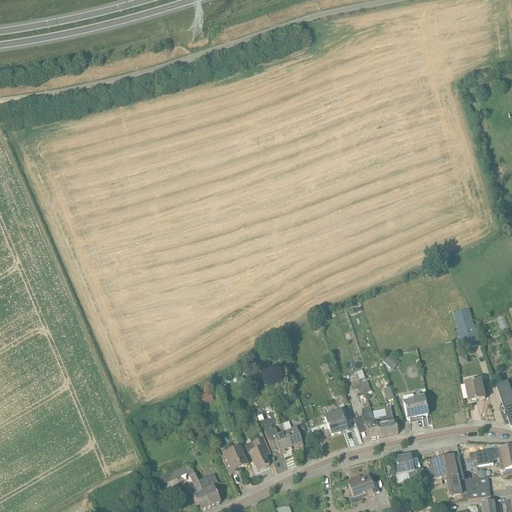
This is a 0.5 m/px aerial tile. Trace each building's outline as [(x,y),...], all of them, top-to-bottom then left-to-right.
[(361,312),(360,308),(349,311),(351,316),(361,312)] [(466,328),(461,312),(454,315),(458,330),(456,330),(463,350),(480,345),(481,349),(483,348),(482,345),(483,345),(482,342),(480,342),(474,325),(466,328)] [(330,321),(327,315),(319,318),(319,319),(322,325),(330,321)] [(327,379),(334,377),(329,363),(322,365),(327,379)] [(364,395),(359,381),(357,376),(350,378),(358,399),(364,396),(364,395)] [(359,381),(364,395),(371,392),(365,379),(359,381)] [(469,403),(485,400),(482,381),(466,384),(469,403)] [(505,425),(511,423),(511,425),(511,394),(508,383),(497,387),(503,404),(501,405),(500,410),(505,425)] [(388,402),(394,399),(390,388),(383,390),(388,402)] [(254,403),(260,397),(254,391),(248,397),(254,403)] [(204,395),(208,404),(212,402),(211,399),(213,398),(211,392),(204,395)] [(208,404),(204,395),(197,398),(201,407),(208,404)] [(408,421),(427,417),(423,399),(414,401),(414,403),(404,405),(408,421)] [(381,439),(374,420),(369,408),(363,410),(367,419),(362,421),(370,441),(381,439)] [(386,417),(374,420),(381,439),(398,435),(394,421),(393,422),(390,408),(384,409),(386,417)] [(331,439),(348,432),(340,412),(323,418),(331,439)] [(291,432),(285,435),(290,450),(297,448),(298,450),(303,448),(300,441),(306,439),(301,425),(290,429),(291,432)] [(290,450),(285,435),(279,437),(278,434),(277,434),(275,429),(265,433),(272,451),(278,449),(280,456),(285,455),(284,452),(290,450)] [(198,449),(208,439),(200,431),(190,441),(198,449)] [(257,472),(269,467),(264,457),(270,455),(264,439),(251,444),(255,451),(257,456),(251,459),(257,472)] [(470,460),(477,459),(478,468),(493,466),(492,461),(498,460),(501,473),(505,472),(511,470),(511,445),(500,448),(501,449),(491,451),(491,450),(476,453),(469,454),(470,460)] [(229,478),(241,473),(240,470),(247,466),(240,449),(225,455),(226,457),(221,459),(229,478)] [(410,457),(406,458),(395,460),(396,466),(398,477),(395,477),(397,486),(409,483),(410,487),(427,483),(427,482),(424,472),(424,471),(413,474),(410,457)] [(458,484),(458,482),(463,481),(459,458),(453,459),(453,457),(440,459),(440,461),(428,463),(430,471),(424,472),(427,482),(428,482),(430,488),(440,486),(439,480),(446,479),(450,499),(461,497),(467,496),(465,483),(458,484)] [(203,511),(211,509),(199,482),(191,466),(159,479),(161,485),(167,482),(167,483),(189,474),(199,495),(194,498),(200,511),(203,511)] [(395,477),(398,477),(396,466),(390,467),(391,471),(393,472),(394,472),(395,477)] [(485,477),(486,474),(485,472),(483,470),(480,470),(478,472),(477,474),(478,477),(480,479),(483,479),(485,477)] [(199,482),(211,509),(220,504),(213,489),(219,486),(213,475),(199,482)] [(375,496),(368,477),(356,481),(356,479),(348,482),(354,500),(350,501),(352,507),(362,503),(361,501),(367,499),(375,496)] [(465,481),(465,482),(465,483),(467,496),(467,501),(491,499),(488,478),(465,481)] [(168,498),(182,491),(178,485),(164,492),(168,498)] [(494,511),(493,503),(481,505),(481,509),(476,510),(476,511),(494,511)]
